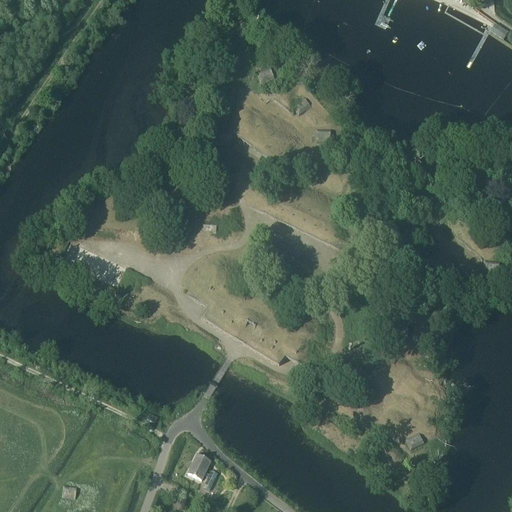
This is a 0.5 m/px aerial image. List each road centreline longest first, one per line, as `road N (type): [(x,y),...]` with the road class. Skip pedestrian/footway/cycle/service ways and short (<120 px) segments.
road 1 (track): [(169,440),(0,358)]
road 2 (track): [(0,152),(103,0)]
road 3 (unclassified): [(287,511),(190,423),(178,427)]
